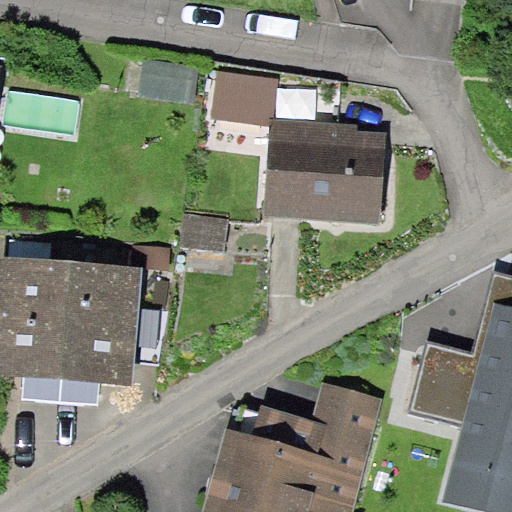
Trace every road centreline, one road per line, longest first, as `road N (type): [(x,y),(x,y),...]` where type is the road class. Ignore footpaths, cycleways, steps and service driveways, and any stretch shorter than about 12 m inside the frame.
road 1 (tertiary): [(504,217),(217,390),(70,496),(33,511)]
road 2 (residential): [(42,0),(401,64),(437,91),(504,217)]
